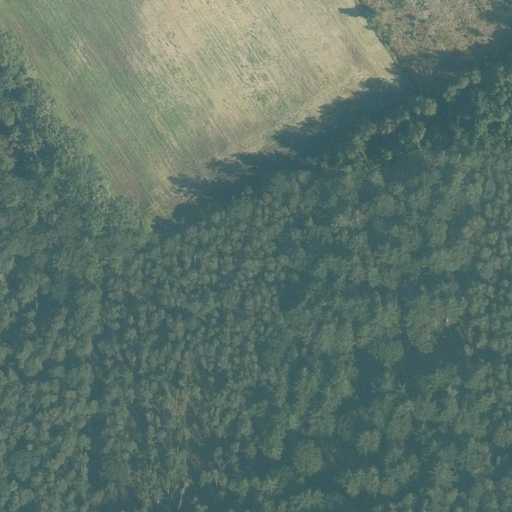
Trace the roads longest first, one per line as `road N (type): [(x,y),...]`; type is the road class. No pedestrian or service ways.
road 1 (track): [(115,282),(511,58)]
road 2 (track): [(0,349),(93,296),(85,511)]
road 3 (track): [(0,113),(115,282),(93,296)]
road 4 (track): [(511,476),(389,511)]
